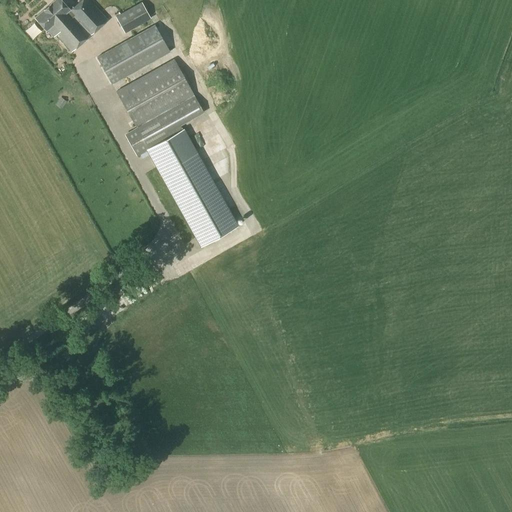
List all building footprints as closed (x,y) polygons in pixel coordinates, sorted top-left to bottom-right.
[(69,9),(60,0),(54,0),(35,18),(46,31),(49,27),(72,52),(107,21),(87,0),(81,0),(73,8),(72,7),(69,9)] [(124,34),(151,19),(142,2),(115,17),(124,34)] [(112,84),(169,52),(155,25),(97,57),(112,84)] [(166,132),(202,112),(174,60),(173,60),(116,92),(136,129),(124,136),(136,156),(149,149),(202,245),(236,226),(184,129),(169,138),(166,132)] [(56,105),(62,109),(66,102),(60,99),(56,105)] [(237,225),(241,235),(236,237),(238,244),(254,238),(248,222),(237,225)] [(218,238),(196,250),(199,255),(221,243),(218,238)] [(109,300),(113,310),(128,303),(123,294),(109,300)] [(110,322),(108,320),(114,315),(106,306),(86,323),(96,334),(110,322)] [(136,321),(140,328),(145,325),(141,318),(136,321)] [(110,335),(105,339),(110,347),(115,344),(110,335)] [(160,351),(124,376),(135,393),(171,367),(160,351)]
